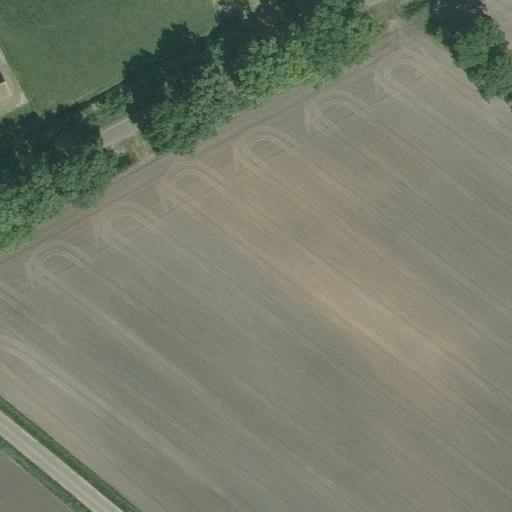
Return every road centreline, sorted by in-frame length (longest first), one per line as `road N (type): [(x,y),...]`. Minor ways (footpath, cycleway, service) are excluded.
road 1 (unclassified): [(0,196),(366,0)]
road 2 (unclassified): [(109,511),(0,421)]
